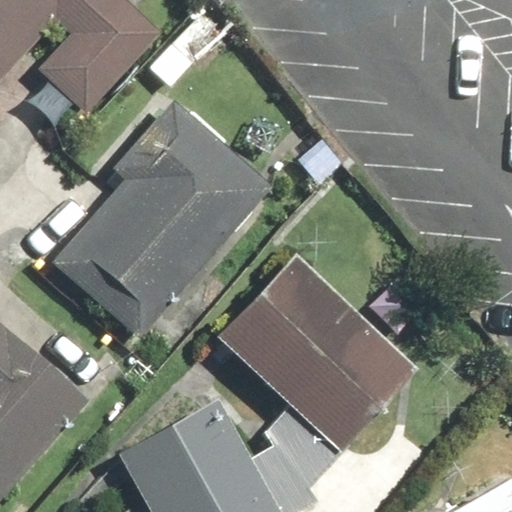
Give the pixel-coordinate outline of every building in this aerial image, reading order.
[(108,0),(0,0),(0,62),(39,19),(53,32),(19,68),(69,113),(143,31),(108,0)] [(102,178),(36,259),(127,333),(250,183),(150,102),(93,170),(102,178)] [(259,253),(190,333),(323,446),(392,366),(259,253)] [(0,477),(63,405),(0,350),(0,477)] [(253,511),(188,401),(96,454),(130,511),(253,511)] [(511,511),(511,508),(490,471),(418,511),(511,511)]
